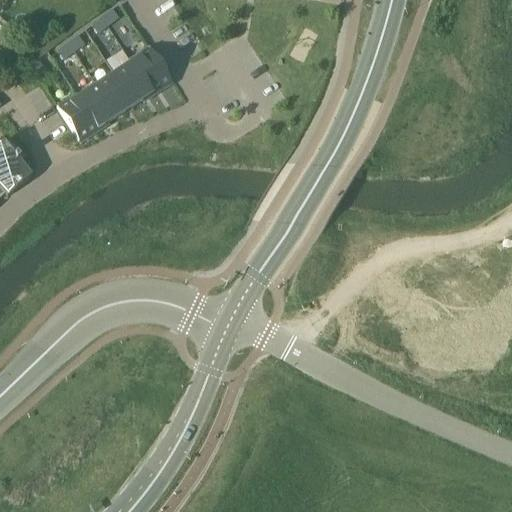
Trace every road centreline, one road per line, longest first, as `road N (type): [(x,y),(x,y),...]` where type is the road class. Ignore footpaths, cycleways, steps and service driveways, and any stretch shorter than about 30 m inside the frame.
road 1 (tertiary): [(392,0),(333,158),(229,323)]
road 2 (unclassified): [(511,452),(229,323)]
road 3 (unclassified): [(0,395),(68,330),(111,305),(166,301),(229,323)]
road 4 (residential): [(0,225),(64,172),(205,104)]
road 5 (tertiary): [(128,511),(198,401),(229,323)]
road 6 (residential): [(135,0),(205,104)]
